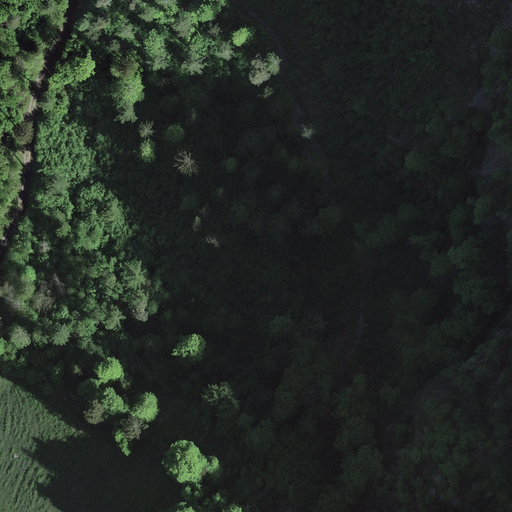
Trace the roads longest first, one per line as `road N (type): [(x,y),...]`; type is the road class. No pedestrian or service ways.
road 1 (track): [(0,315),(46,344),(88,342),(153,323),(276,339)]
road 2 (track): [(87,0),(34,93),(25,183),(0,250)]
